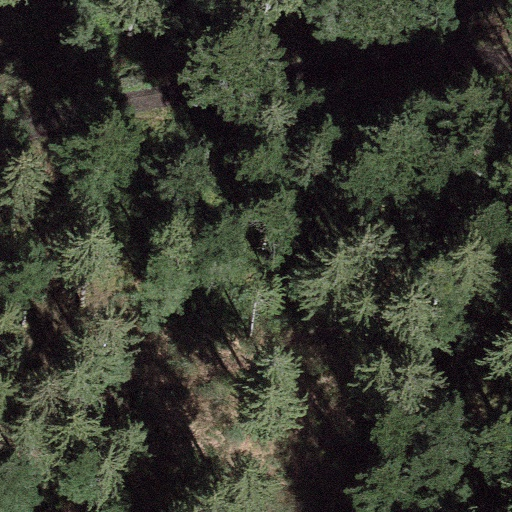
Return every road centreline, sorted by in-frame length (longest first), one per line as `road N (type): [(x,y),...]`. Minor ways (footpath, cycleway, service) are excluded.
road 1 (track): [(0,25),(511,94)]
road 2 (track): [(511,8),(318,73)]
